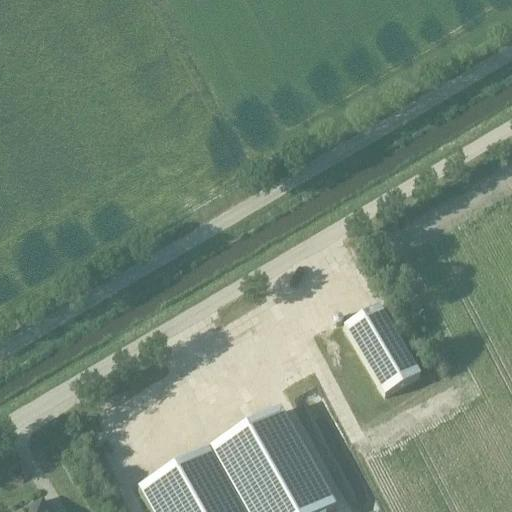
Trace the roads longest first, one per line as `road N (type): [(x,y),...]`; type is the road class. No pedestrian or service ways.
road 1 (unclassified): [(0,427),(511,125)]
road 2 (unclassified): [(511,51),(0,351)]
